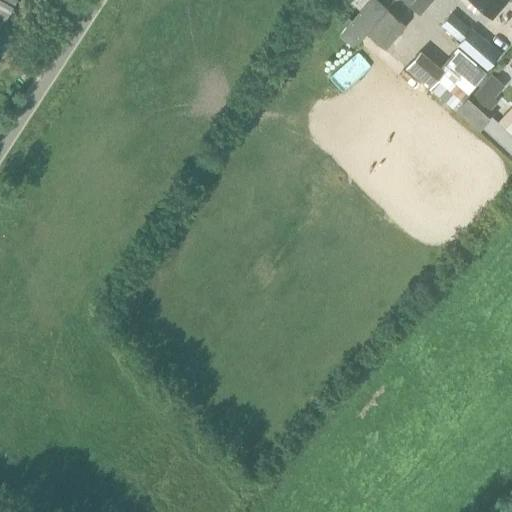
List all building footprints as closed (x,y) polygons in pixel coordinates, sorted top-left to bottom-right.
[(0,0),(0,27),(15,0),(0,0)] [(405,0),(418,10),(426,0),(405,0)] [(478,0),(476,3),(492,17),(507,0),(510,2),(511,0),(478,0)] [(383,47),(403,23),(387,10),(355,46),(372,60),(383,47)] [(487,67),(499,52),(452,12),(442,24),(458,38),(456,40),(487,67)] [(427,85),(440,70),(417,50),(404,66),(427,85)] [(429,85),(443,108),(458,99),(444,76),(429,85)] [(486,110),(496,98),(481,85),(471,96),(486,110)]
